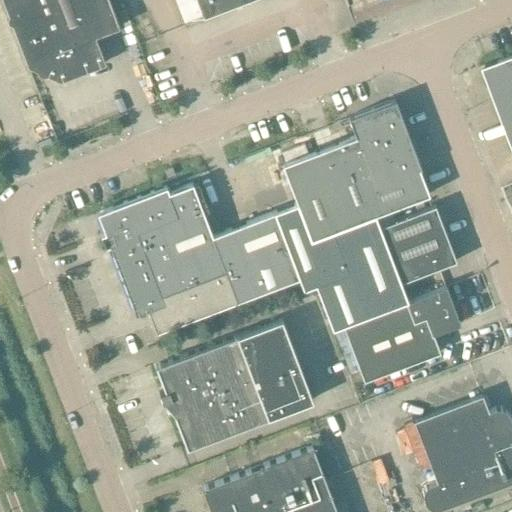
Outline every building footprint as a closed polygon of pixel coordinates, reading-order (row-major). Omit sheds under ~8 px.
[(118,26),(108,0),(2,0),(27,65),(58,79),(104,62),(94,35),(118,26)] [(196,0),(202,15),(242,0),(196,0)] [(511,54),(483,66),(511,142),(511,54)] [(428,193),(418,166),(419,166),(394,99),(348,116),(355,135),(281,163),(296,202),(310,238),(373,213),(428,193)] [(174,174),(171,167),(164,170),(167,177),(174,174)] [(406,300),(399,281),(378,225),(373,213),(310,238),(296,202),(211,234),(192,182),(168,191),(166,185),(96,211),(104,231),(99,233),(100,235),(104,245),(109,244),(135,312),(146,308),(155,330),(298,276),(302,288),(315,283),(331,328),(342,324),(406,300)] [(455,260),(434,204),(378,225),(399,281),(455,260)] [(439,351),(432,332),(459,322),(445,285),(406,300),(342,324),(363,380),(439,351)] [(312,399),(280,317),(237,334),(237,333),(154,364),(164,389),(158,391),(162,400),(173,414),(186,448),(269,416),(312,399)] [(511,422),(508,413),(506,409),(501,407),(495,407),(488,410),(481,393),(413,419),(436,480),(428,483),(425,486),(422,491),(422,496),(424,502),(428,506),(433,508),(438,508),(511,479),(511,422)] [(336,511),(311,445),(262,463),(263,468),(252,472),(250,468),(201,486),(210,511),(336,511)]
